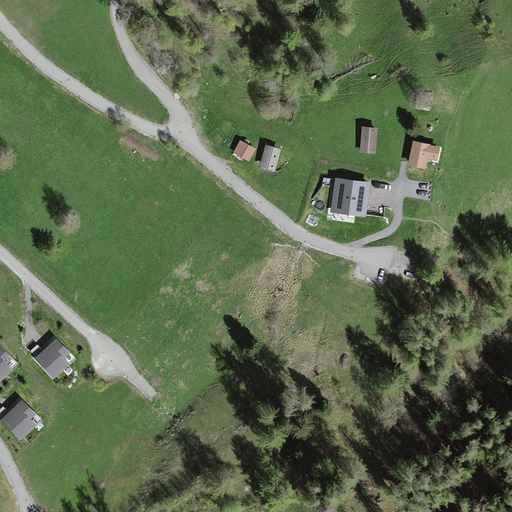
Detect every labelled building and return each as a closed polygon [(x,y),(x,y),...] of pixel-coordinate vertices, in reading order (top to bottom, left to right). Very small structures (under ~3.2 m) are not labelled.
[(374,129),(354,127),(352,150),(372,152),(374,129)] [(409,138),(403,164),(421,169),(423,161),(437,165),(441,147),(409,138)] [(239,141),(232,155),(248,162),(254,149),(239,141)] [(264,147),(257,168),(273,173),(280,153),(264,147)] [(367,213),(371,178),(335,175),(331,210),(367,213)] [(34,356),(54,377),(76,356),(56,335),(34,356)] [(0,342),(0,378),(18,361),(0,342)] [(0,418),(21,438),(42,416),(21,396),(0,417),(0,418)]
